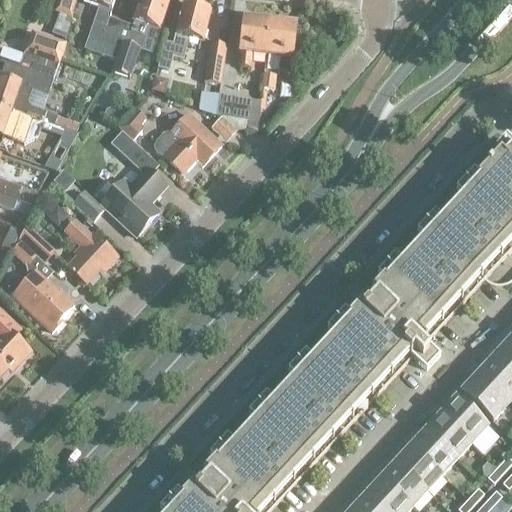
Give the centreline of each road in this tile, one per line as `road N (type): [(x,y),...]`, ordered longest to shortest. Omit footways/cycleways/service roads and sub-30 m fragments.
road 1 (secondary): [(38,511),(416,79),(497,0)]
road 2 (residential): [(0,447),(401,4)]
road 3 (residential): [(117,511),(462,136),(491,108),(511,112)]
road 4 (residential): [(324,511),(511,305)]
